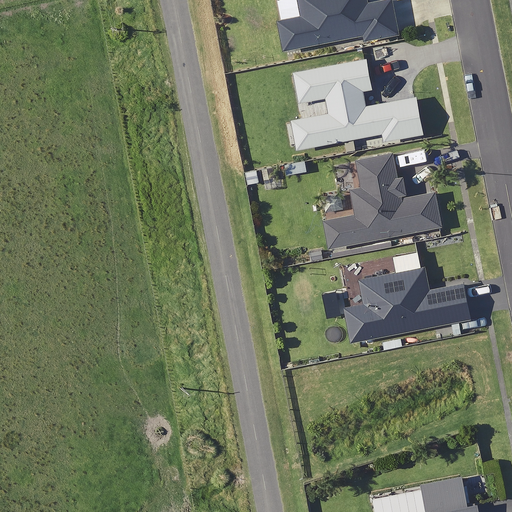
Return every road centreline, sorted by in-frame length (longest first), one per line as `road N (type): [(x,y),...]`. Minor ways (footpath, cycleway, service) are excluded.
road 1 (unclassified): [(270,511),(171,0)]
road 2 (residential): [(511,215),(470,0)]
